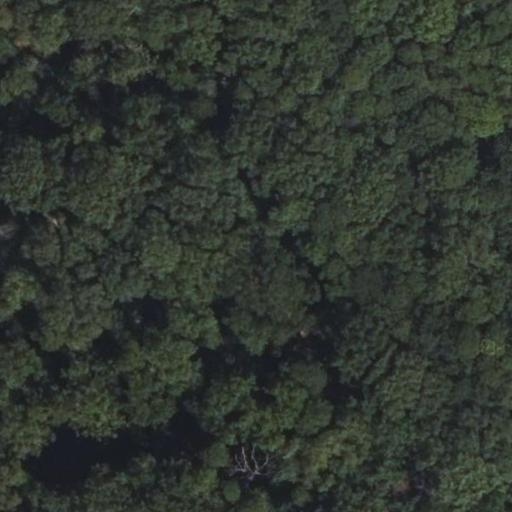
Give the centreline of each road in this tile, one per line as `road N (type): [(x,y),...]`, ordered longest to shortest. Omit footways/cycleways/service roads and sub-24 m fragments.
road 1 (track): [(511,416),(0,495)]
road 2 (track): [(0,44),(320,44),(511,20)]
